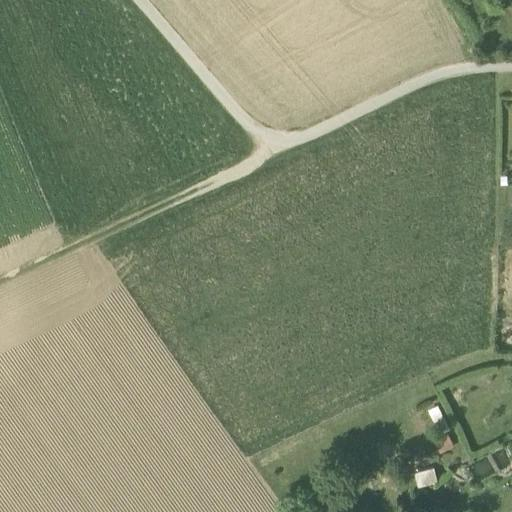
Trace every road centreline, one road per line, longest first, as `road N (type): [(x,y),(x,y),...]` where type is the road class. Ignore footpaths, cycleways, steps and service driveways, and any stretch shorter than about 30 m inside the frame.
road 1 (unclassified): [(138,0),(266,145),(298,141),(454,66),(511,67)]
road 2 (track): [(0,281),(298,141)]
